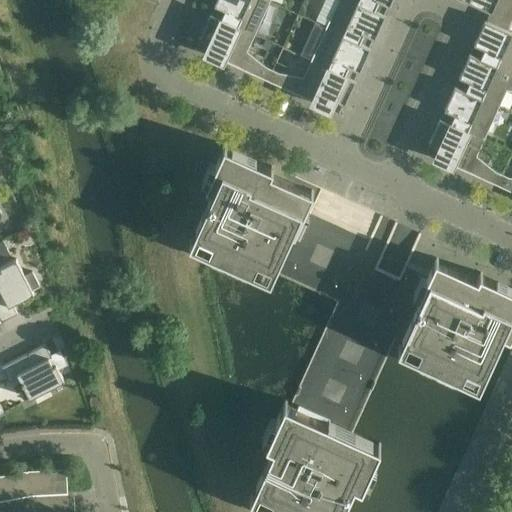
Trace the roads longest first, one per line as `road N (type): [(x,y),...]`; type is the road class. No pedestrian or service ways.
road 1 (residential): [(392,187),(461,22),(414,2),(340,163)]
road 2 (residential): [(340,163),(149,72),(180,0)]
road 3 (residential): [(107,511),(89,450),(67,442),(0,449)]
road 4 (residential): [(454,511),(511,380)]
road 5 (residential): [(511,244),(392,187)]
